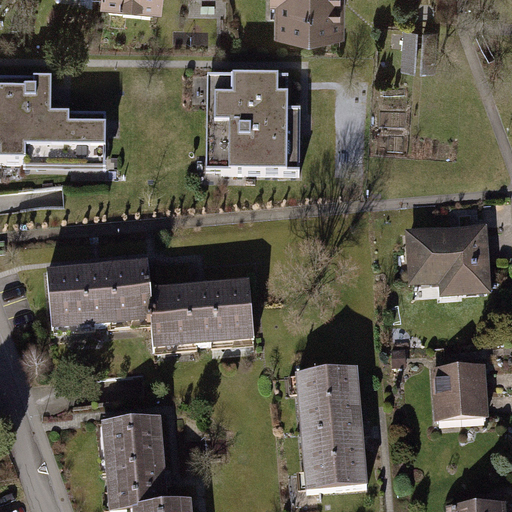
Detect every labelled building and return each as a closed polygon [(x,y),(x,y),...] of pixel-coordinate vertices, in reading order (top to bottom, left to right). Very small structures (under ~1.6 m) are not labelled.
[(109,0),(109,11),(168,15),(168,0),(109,0)] [(354,37),(353,0),(277,0),(278,38),(354,37)] [(439,36),(406,35),(405,77),(437,78),(439,36)] [(302,83),(219,85),(221,180),(305,178),(302,83)] [(44,93),(0,91),(0,156),(97,160),(99,120),(43,117),(44,93)] [(490,236),(406,242),(410,295),(442,293),(443,306),(495,302),(490,236)] [(160,336),(158,305),(155,273),(51,282),(56,345),(160,336)] [(250,297),(158,305),(160,336),(163,363),(256,355),(250,297)] [(407,378),(407,358),(395,358),(395,378),(407,378)] [(491,376),(433,378),(435,431),(493,429),(491,376)] [(363,385),(299,390),(308,505),(371,500),(363,385)] [(167,511),(164,435),(107,438),(110,511),(167,511)]
